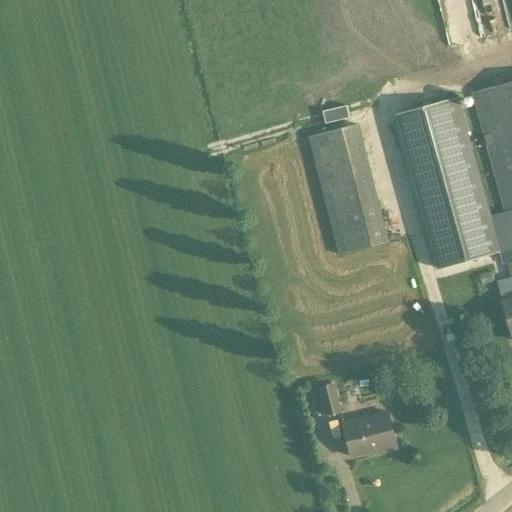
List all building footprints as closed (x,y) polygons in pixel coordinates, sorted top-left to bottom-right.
[(476,0),(484,35),(511,29),(511,23),(507,0),(476,0)] [(511,81),(472,92),(511,239),(511,260),(507,262),(511,279),(511,297),(503,301),(511,333),(511,81)] [(458,97),(396,114),(438,269),(500,252),(458,97)] [(340,253),(388,241),(358,123),(310,135),(340,253)] [(342,412),(335,383),(319,387),(326,416),(342,412)] [(376,453),(396,447),(387,411),(342,423),(350,455),(375,449),(376,453)]
